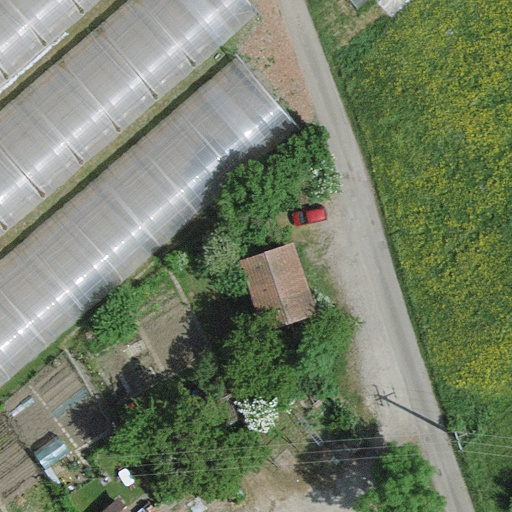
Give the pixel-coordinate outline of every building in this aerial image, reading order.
[(0,229),(266,7),(260,0),(132,0),(0,110),(0,229)] [(0,0),(0,84),(97,0),(0,0)] [(353,0),(365,14),(380,0),(353,0)] [(250,52),(0,259),(0,380),(309,123),(250,52)] [(246,259),(268,321),(313,305),(291,243),(246,259)]
